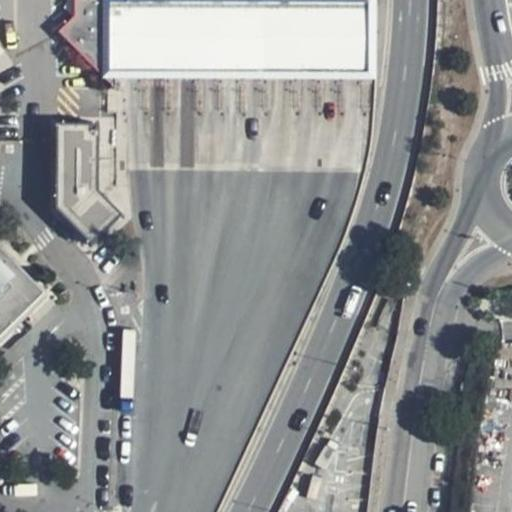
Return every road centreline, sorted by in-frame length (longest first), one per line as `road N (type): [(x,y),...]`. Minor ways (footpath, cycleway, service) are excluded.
road 1 (motorway): [(251,511),(370,238),(404,91),(411,0)]
road 2 (motorway): [(288,0),(287,71),(209,351)]
road 3 (motorway): [(178,0),(209,351)]
road 4 (unclassified): [(443,282),(431,314),(403,511)]
road 5 (motorway): [(209,351),(191,474),(177,511)]
